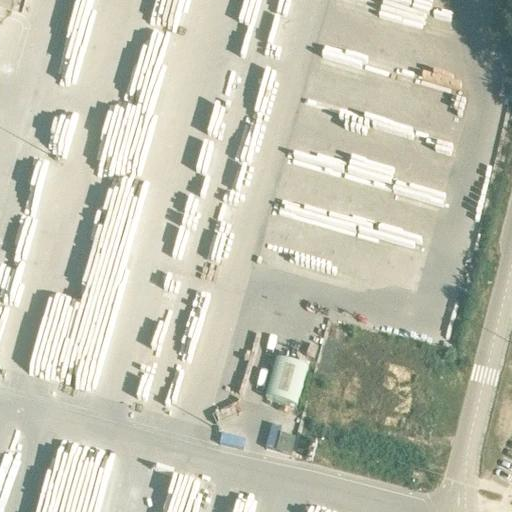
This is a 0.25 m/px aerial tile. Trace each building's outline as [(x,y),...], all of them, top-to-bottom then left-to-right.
[(382,16),(423,18),(423,7),(383,6),(382,16)] [(379,427),(396,370),(363,360),(346,417),(379,427)] [(277,361),(267,400),(297,408),(308,369),(277,361)] [(289,452),(290,437),(276,436),(275,452),(289,452)] [(157,471),(149,511),(194,511),(201,480),(157,471)]
